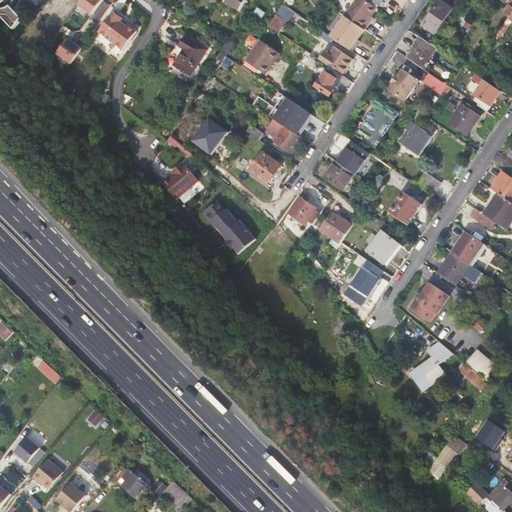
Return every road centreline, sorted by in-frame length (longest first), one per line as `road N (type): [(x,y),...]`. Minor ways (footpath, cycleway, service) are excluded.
road 1 (motorway): [(311,511),(0,191)]
road 2 (motorway): [(0,239),(264,511)]
road 3 (residential): [(511,122),(390,307)]
road 4 (residential): [(423,0),(304,177)]
